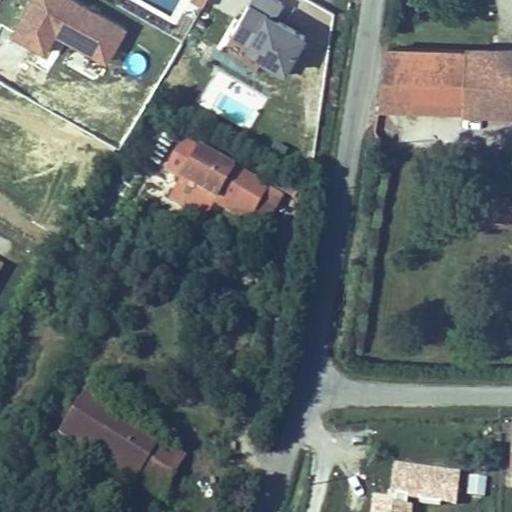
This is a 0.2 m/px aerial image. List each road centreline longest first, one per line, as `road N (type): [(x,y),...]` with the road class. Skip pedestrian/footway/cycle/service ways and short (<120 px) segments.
road 1 (tertiary): [(305,392),(374,0)]
road 2 (residential): [(305,392),(511,393)]
road 3 (tertiary): [(268,511),(305,392)]
